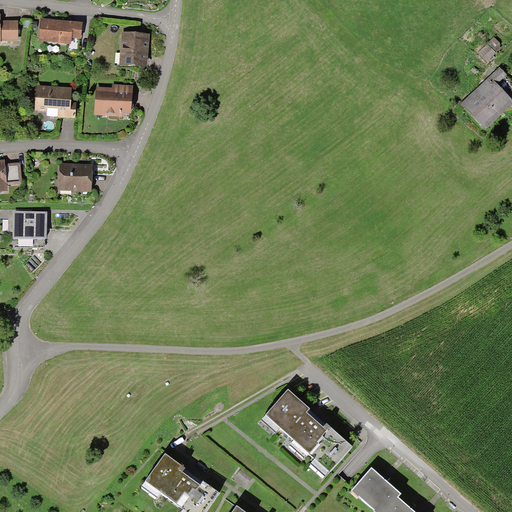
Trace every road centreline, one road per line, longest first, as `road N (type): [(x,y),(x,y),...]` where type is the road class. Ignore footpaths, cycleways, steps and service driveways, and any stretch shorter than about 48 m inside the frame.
road 1 (residential): [(511,243),(370,321),(290,342),(16,350)]
road 2 (residential): [(16,350),(22,308),(130,158)]
road 3 (residential): [(470,511),(311,367)]
road 4 (residential): [(5,0),(174,20)]
road 5 (residential): [(130,158),(163,77),(174,20)]
road 6 (residential): [(0,145),(99,146),(130,158)]
